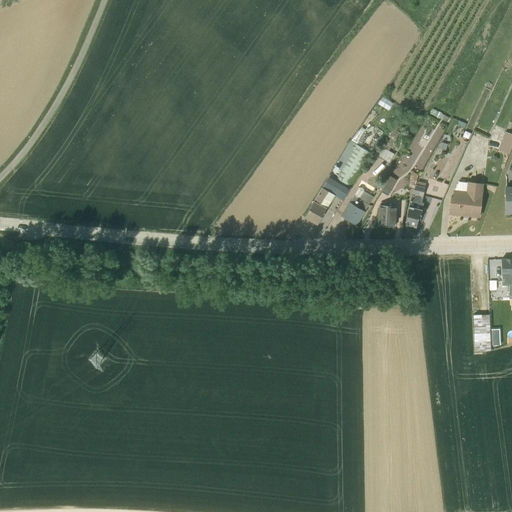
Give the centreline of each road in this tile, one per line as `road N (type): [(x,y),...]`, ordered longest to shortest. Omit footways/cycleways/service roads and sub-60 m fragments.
road 1 (tertiary): [(0,223),(244,245),(511,244)]
road 2 (unclassified): [(0,177),(61,93),(104,0)]
